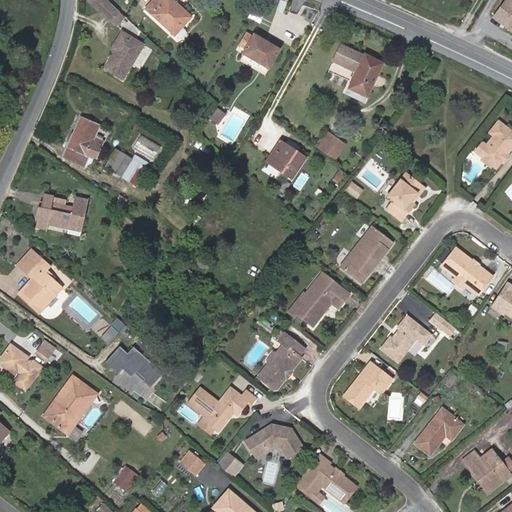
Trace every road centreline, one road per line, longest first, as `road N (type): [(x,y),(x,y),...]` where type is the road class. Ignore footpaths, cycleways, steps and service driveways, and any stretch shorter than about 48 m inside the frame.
road 1 (residential): [(511,251),(476,224),(437,230),(324,376),(318,404),(325,418),(428,511)]
road 2 (residential): [(0,184),(29,124),(67,0)]
road 3 (tertiary): [(349,0),(511,74)]
